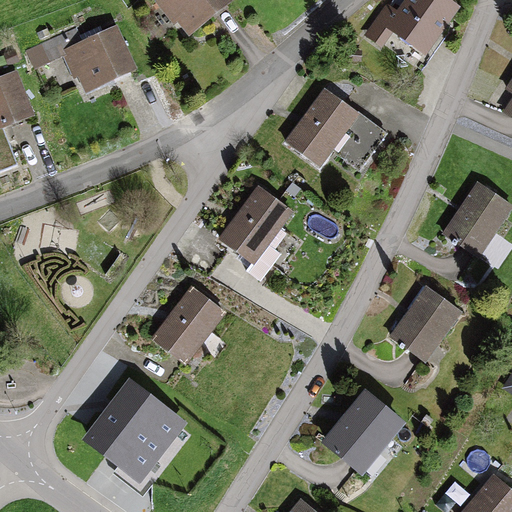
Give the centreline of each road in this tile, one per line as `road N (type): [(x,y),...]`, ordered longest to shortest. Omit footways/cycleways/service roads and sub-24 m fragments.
road 1 (residential): [(228,511),(372,274),(490,0)]
road 2 (residential): [(11,456),(85,361),(291,57)]
road 3 (residential): [(0,209),(170,139),(291,57)]
